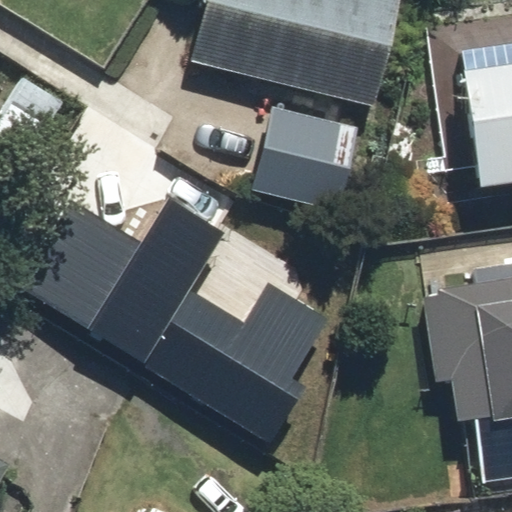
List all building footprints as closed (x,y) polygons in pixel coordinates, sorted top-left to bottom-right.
[(401,0),(198,0),(185,52),(375,102),(401,0)] [(511,38),(457,46),(476,174),(511,168),(511,38)] [(358,122),(267,97),(242,186),(334,211),(358,122)] [(75,194),(14,290),(275,452),(317,386),(297,373),(325,328),(270,295),(249,327),(190,290),(226,232),(164,193),(139,233),(75,194)] [(511,270),(415,285),(435,423),(478,417),(487,484),(511,480),(511,270)] [(0,495),(25,456),(0,440),(0,495)] [(185,511),(152,499),(146,511),(185,511)]
